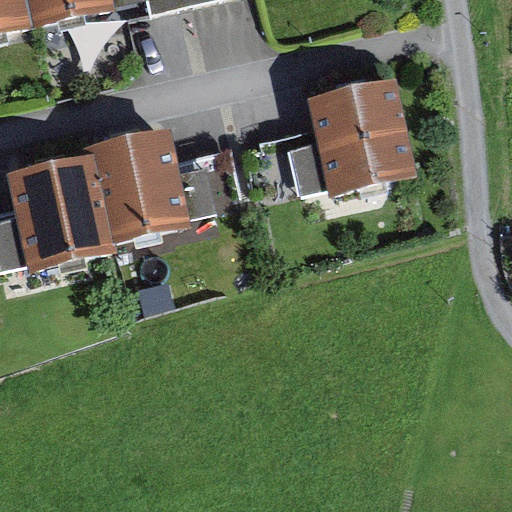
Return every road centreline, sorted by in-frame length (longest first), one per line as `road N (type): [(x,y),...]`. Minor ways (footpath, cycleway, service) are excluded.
road 1 (residential): [(458,33),(0,160)]
road 2 (track): [(409,511),(480,242),(493,305),(511,332)]
road 3 (unclassified): [(458,33),(480,242)]
